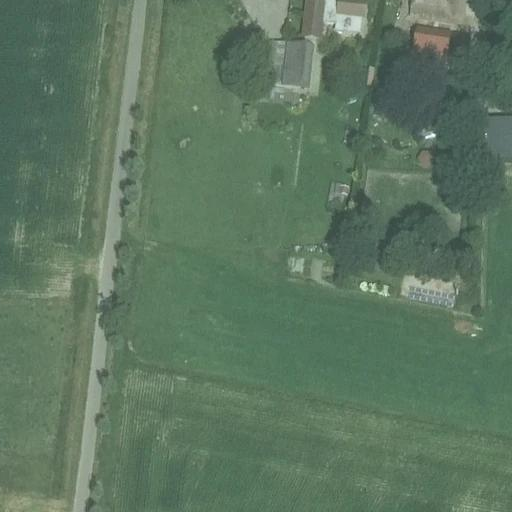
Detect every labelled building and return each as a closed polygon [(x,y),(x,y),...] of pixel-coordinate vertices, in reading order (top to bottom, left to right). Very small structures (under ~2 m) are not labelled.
[(360,23),(364,23),(366,6),(341,3),(340,4),(326,2),(312,0),(308,0),(303,42),(322,44),(324,27),(337,28),(336,36),(358,38),(360,23)] [(412,0),(410,18),(449,24),(452,0),(412,0)] [(447,60),(450,36),(417,32),(414,55),(447,60)] [(450,36),(447,60),(467,63),(471,39),(450,36)] [(287,48),(287,49),(270,47),(265,89),(282,92),(310,95),(315,51),(287,48)] [(511,74),(482,74),(482,110),(508,111),(509,89),(511,88),(511,74)] [(383,104),(403,105),(403,95),(383,94),(383,104)] [(411,114),(418,146),(441,141),(434,110),(411,114)] [(356,121),(344,119),(340,143),(353,145),(356,121)] [(511,165),(511,125),(484,125),(483,165),(511,165)]
